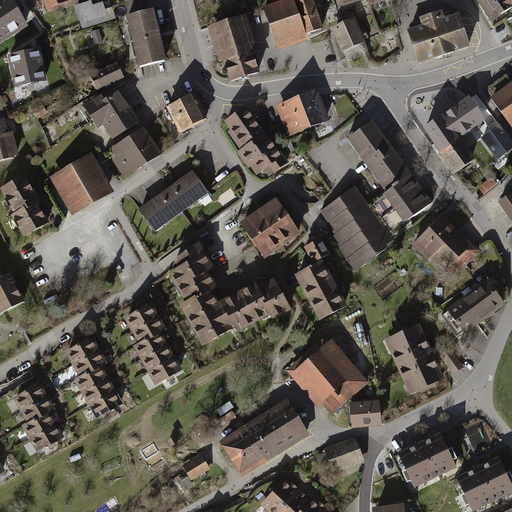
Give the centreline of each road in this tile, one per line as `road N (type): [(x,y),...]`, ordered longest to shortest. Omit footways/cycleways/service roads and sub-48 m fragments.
road 1 (residential): [(220,91),(214,123),(116,195),(147,280),(0,372)]
road 2 (residential): [(393,84),(413,132),(511,262)]
road 3 (tertiary): [(393,84),(351,79),(220,91)]
road 4 (residential): [(328,437),(185,511)]
road 5 (tertiary): [(511,48),(393,84)]
